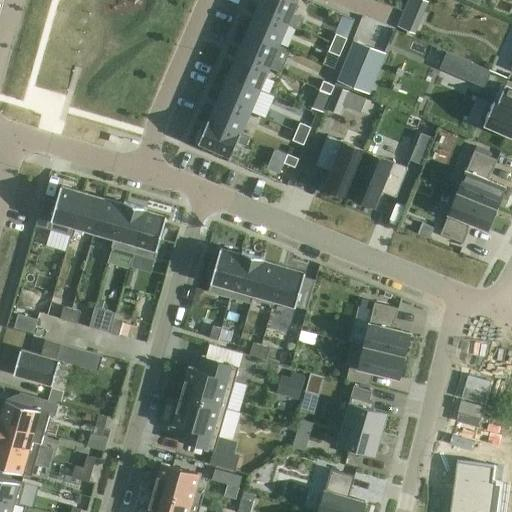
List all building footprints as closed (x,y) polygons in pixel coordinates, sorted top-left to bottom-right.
[(260,0),(259,4),(256,10),(288,23),(291,18),(298,0),(297,0),(260,0)] [(250,23),(247,32),(279,45),(282,37),(288,23),(256,10),(250,23)] [(64,25),(55,50),(81,60),(90,35),(64,25)] [(325,30),(322,37),(332,41),(335,34),(325,30)] [(242,44),(238,53),(270,67),(282,72),(285,63),(273,58),(279,45),(247,32),(242,44)] [(336,33),(329,51),(340,55),(347,38),(336,33)] [(355,41),(339,80),(370,92),(385,53),(355,41)] [(449,52),(442,69),(483,86),(490,70),(449,52)] [(230,71),(228,76),(260,90),(262,85),(270,67),(238,53),(230,71)] [(228,76),(219,98),(251,111),(260,90),(228,76)] [(324,80),(320,89),(331,94),(335,85),(324,80)] [(511,88),(501,84),(484,124),(511,135),(511,88)] [(337,86),(328,107),(341,112),(344,104),(350,91),(337,86)] [(317,88),(313,97),(327,103),(331,94),(317,88)] [(115,120),(120,98),(98,93),(93,116),(115,120)] [(210,119),(209,120),(241,133),(251,111),(219,98),(210,119)] [(116,122),(124,124),(129,102),(121,100),(116,122)] [(209,119),(199,142),(231,156),(238,142),(246,145),(250,137),(241,133),(209,120),(210,119),(209,119)] [(300,122),(296,131),(307,135),(311,127),(300,122)] [(296,131),(293,140),(304,144),(307,135),(296,131)] [(422,134),(411,160),(422,165),(432,139),(422,134)] [(324,186),(350,196),(368,151),(328,135),(316,165),(330,171),(324,186)] [(475,150),(457,193),(496,209),(506,186),(488,179),(491,172),(492,172),(498,159),(475,150)] [(408,167),(368,151),(350,196),(375,206),(381,191),(396,197),(408,167)] [(288,153),(284,162),(295,167),(299,158),(288,153)] [(71,235),(83,191),(62,185),(49,229),(71,235)] [(83,191),(71,235),(72,235),(74,226),(94,232),(104,197),(83,191)] [(457,193),(441,233),(464,243),(469,230),(468,229),(471,222),(488,229),(496,209),(457,193)] [(104,197),(94,232),(114,237),(111,247),(112,247),(125,201),(124,201),(124,203),(104,197)] [(125,201),(112,247),(133,253),(146,207),(125,201)] [(146,207),(133,253),(155,259),(167,215),(146,209),(147,207),(146,207)] [(423,223),(419,234),(429,238),(434,227),(423,223)] [(209,295),(230,302),(243,258),(221,252),(209,295)] [(243,255),(243,258),(230,302),(251,307),(252,303),(263,264),(264,261),(243,255)] [(284,270),(263,264),(252,303),(273,309),(274,304),(284,270)] [(306,276),(284,270),(274,304),(296,310),(306,276)] [(48,314),(52,302),(43,299),(39,312),(48,314)] [(375,301),(365,343),(406,353),(411,332),(393,328),(394,321),(396,321),(399,307),(375,301)] [(69,320),(72,308),(64,305),(60,318),(69,320)] [(114,320),(116,312),(95,306),(90,326),(110,332),(114,320)] [(69,320),(77,323),(81,310),(72,308),(69,320)] [(116,313),(110,332),(141,341),(147,322),(116,313)] [(18,314),(15,325),(34,331),(37,320),(18,314)] [(213,325),(210,337),(218,340),(221,327),(213,325)] [(221,327),(218,340),(226,342),(230,330),(221,327)] [(301,330),(299,341),(314,345),(317,334),(301,330)] [(61,343),(46,339),(42,354),(21,348),(14,373),(24,376),(53,384),(60,359),(57,358),(61,343)] [(204,340),(202,351),(236,359),(239,348),(204,340)] [(253,342),(250,354),(258,357),(258,355),(260,351),(262,344),(253,342)] [(350,365),(347,378),(371,384),(374,372),(400,378),(406,353),(365,343),(359,368),(350,365)] [(258,355),(258,357),(267,359),(270,347),(262,344),(260,351),(258,355)] [(82,349),(78,363),(98,369),(102,355),(82,349)] [(181,395),(226,406),(237,364),(202,355),(198,368),(189,366),(181,395)] [(320,395),(325,376),(311,372),(306,392),(320,395)] [(283,376),(278,393),(299,399),(303,382),(283,376)] [(351,394),(344,421),(374,430),(381,432),(387,412),(382,410),(373,408),(375,401),(369,399),(371,390),(354,385),(351,394)] [(53,387),(49,398),(60,401),(63,390),(53,387)] [(7,399),(1,420),(43,432),(49,412),(54,413),(57,402),(20,391),(17,402),(7,399)] [(183,396),(174,425),(184,427),(180,441),(214,451),(215,451),(215,452),(223,454),(224,451),(233,454),(237,442),(219,437),(227,408),(183,396)] [(104,428),(108,417),(108,416),(99,414),(96,426),(104,428)] [(0,420),(0,442),(38,454),(51,457),(54,448),(41,444),(44,433),(1,421),(0,420)] [(344,421),(338,442),(350,445),(348,452),(360,455),(362,448),(376,452),(381,432),(374,430),(344,421)] [(296,433),(292,447),(305,451),(309,436),(296,433)] [(0,466),(32,476),(36,463),(48,467),(51,457),(38,454),(0,442),(0,466)] [(215,451),(214,451),(211,462),(235,469),(239,455),(224,451),(223,454),(215,452),(215,451)] [(87,455),(84,467),(93,469),(96,458),(96,457),(87,455)] [(495,465),(457,460),(450,511),(491,511),(496,481),(493,480),(495,465)] [(163,463),(155,492),(192,502),(201,505),(205,493),(195,490),(200,473),(163,463)] [(269,489),(271,465),(244,463),(242,487),(269,489)] [(89,482),(89,481),(93,469),(84,467),(76,464),(72,477),(89,482)] [(380,491),(382,469),(357,466),(354,488),(380,491)] [(317,510),(324,511),(361,511),(365,500),(347,495),(354,474),(330,467),(317,510)] [(231,472),(227,483),(239,487),(243,476),(231,472)] [(0,498),(19,504),(25,482),(0,475),(0,498)] [(243,490),(237,511),(241,511),(251,511),(257,494),(243,490)] [(192,503),(155,492),(149,511),(199,511),(201,506),(192,503)] [(18,506),(19,504),(0,498),(0,511),(11,511),(14,505),(18,506)]
